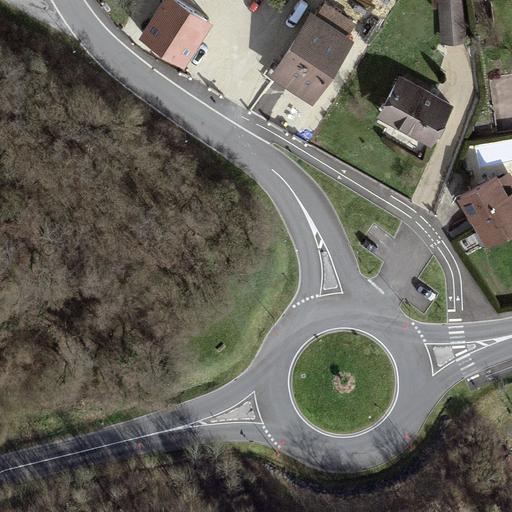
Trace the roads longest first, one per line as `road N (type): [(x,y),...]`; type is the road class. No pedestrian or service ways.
road 1 (residential): [(296,192),(274,165),(181,107),(101,43),(75,0)]
road 2 (secondary): [(141,436),(293,435)]
road 3 (secondary): [(272,363),(237,390),(141,436)]
road 4 (residential): [(376,316),(325,222),(296,192)]
road 5 (secondary): [(141,436),(0,472)]
road 6 (secondary): [(293,435),(345,454),(389,436),(409,410)]
road 7 (residential): [(296,192),(311,267),(305,319)]
road 8 (secondary): [(409,410),(465,364),(511,340)]
